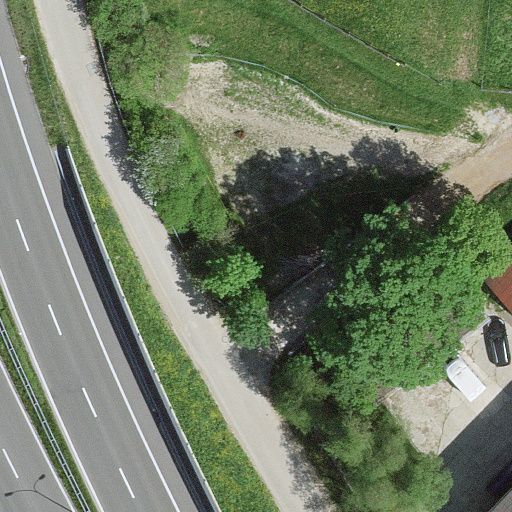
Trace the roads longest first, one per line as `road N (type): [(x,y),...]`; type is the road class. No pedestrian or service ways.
road 1 (unclassified): [(61,0),(74,70),(319,511)]
road 2 (trunk): [(140,511),(0,173)]
